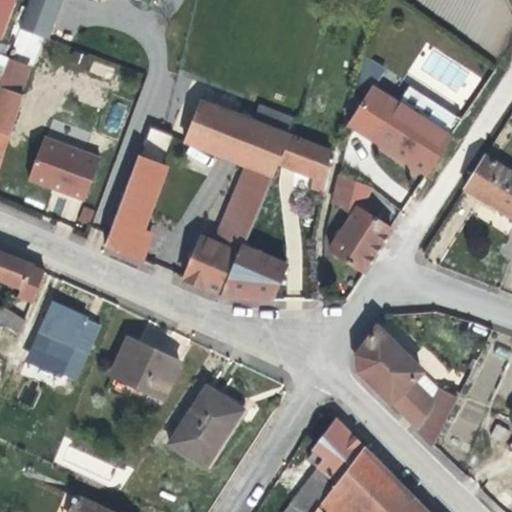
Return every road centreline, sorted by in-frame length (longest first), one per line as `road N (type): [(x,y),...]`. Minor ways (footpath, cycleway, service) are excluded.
road 1 (residential): [(0,223),(317,367)]
road 2 (residential): [(396,269),(511,69)]
road 3 (residential): [(317,367),(482,511)]
road 4 (residential): [(238,511),(317,367)]
road 5 (residential): [(317,367),(396,269)]
road 6 (residential): [(511,314),(396,269)]
